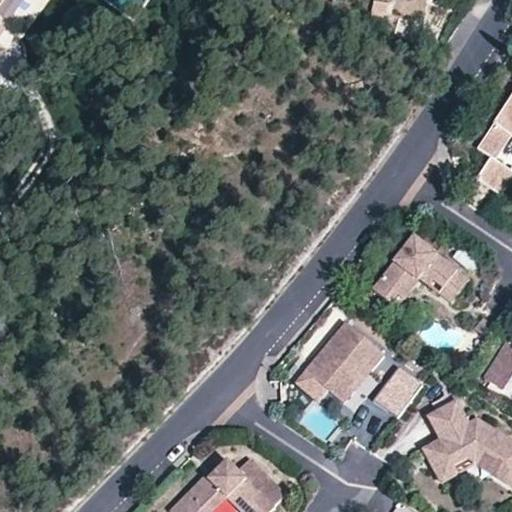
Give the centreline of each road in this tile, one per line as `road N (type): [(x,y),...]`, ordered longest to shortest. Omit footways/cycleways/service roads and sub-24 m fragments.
road 1 (residential): [(215,389),(396,172)]
road 2 (residential): [(396,172),(507,0)]
road 3 (residential): [(94,511),(215,389)]
road 4 (residential): [(215,389),(332,464),(351,488)]
road 5 (residential): [(396,172),(511,250)]
